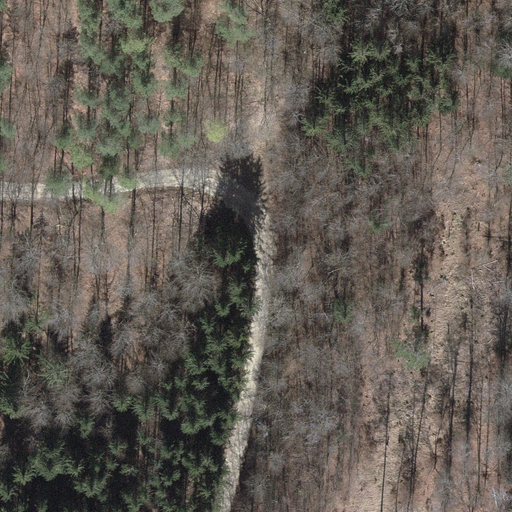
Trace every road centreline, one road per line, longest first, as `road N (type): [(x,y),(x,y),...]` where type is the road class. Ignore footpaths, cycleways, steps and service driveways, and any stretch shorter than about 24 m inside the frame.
road 1 (track): [(0,188),(22,193),(179,171),(225,179),(260,213),(269,252),(262,327),(243,444),(220,511)]
road 2 (track): [(230,185),(356,0)]
